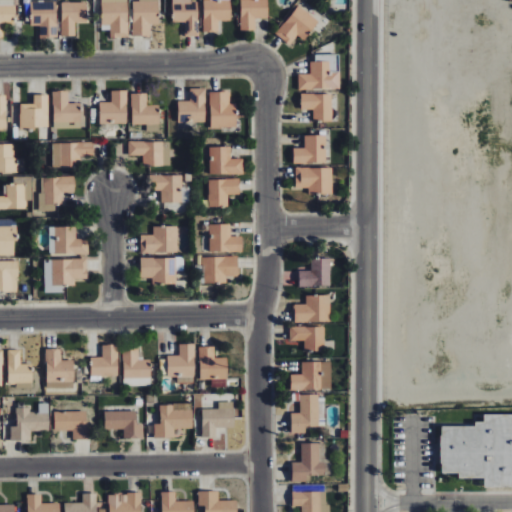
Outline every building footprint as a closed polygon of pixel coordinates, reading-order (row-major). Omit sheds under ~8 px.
[(0,0),(0,38),(3,38),(3,24),(15,24),(14,0),(0,0)] [(30,25),(40,26),(39,38),(56,38),(57,1),(30,0),(30,25)] [(128,37),(126,0),(100,0),(101,24),(109,24),(110,38),(128,37)] [(158,24),(158,0),(138,0),(138,2),(132,2),(132,36),(150,36),(150,24),(158,24)] [(190,0),(172,0),(172,22),(184,22),(185,37),(198,36),(198,2),(191,2),(190,0)] [(230,21),(230,0),(202,0),(203,32),(218,32),(218,21),(230,21)] [(239,0),(240,31),(256,30),(256,18),(267,18),(267,0),(239,0)] [(75,22),(86,22),(86,2),(61,2),(62,36),(75,36),(75,22)] [(318,21),(298,5),(275,34),(289,45),(297,35),(303,40),(318,21)] [(340,71),(330,71),(329,56),(311,56),(312,74),(298,74),(298,90),(340,89),(340,71)] [(206,88),(190,88),(189,100),(178,100),(177,121),(205,122),(206,88)] [(99,102),(99,123),(126,124),(127,91),(111,90),(111,102),(99,102)] [(80,124),(80,103),(68,103),(68,91),(52,91),(53,124),(80,124)] [(236,127),(235,103),(229,103),(229,91),(209,91),(210,127),(236,127)] [(146,93),(131,93),(131,124),(159,124),(158,105),(147,105),(146,93)] [(332,120),(331,93),(300,94),(301,109),(313,109),(313,121),(332,120)] [(19,104),(20,128),(48,127),(48,95),(33,95),(33,104),(19,104)] [(293,164),(326,163),(325,135),(304,135),(304,147),(293,148),(293,164)] [(93,142),(52,143),(52,168),(80,167),(80,156),(93,156),(93,142)] [(0,143),(0,172),(15,172),(15,144),(0,143)] [(230,146),(209,147),(210,175),(243,174),(243,159),(231,159),(230,146)] [(332,168),(295,167),(295,187),(308,187),(308,193),(332,194),(332,168)] [(181,203),(182,175),(149,175),(149,190),(161,190),(161,202),(181,203)] [(40,211),(55,211),(55,204),(63,204),(62,193),(75,192),(74,176),(40,177),(40,211)] [(208,179),(209,207),(228,206),(227,194),(239,194),(239,179),(208,179)] [(0,209),(25,209),(25,184),(4,184),(4,196),(0,195),(0,209)] [(0,255),(15,255),(14,219),(0,219),(0,255)] [(210,252),(242,252),(242,237),(231,237),(230,224),(209,224),(210,252)] [(49,227),(49,254),(89,253),(89,238),(75,239),(75,226),(49,227)] [(153,226),(153,235),(140,235),(141,253),(177,253),(177,226),(153,226)] [(227,282),(226,276),(238,276),(237,256),(203,257),(203,283),(227,282)] [(140,258),(140,278),(152,278),(152,284),(176,284),(176,271),(184,271),(184,257),(140,258)] [(45,292),(61,292),(61,286),(75,285),(75,279),(87,279),(87,259),(44,260),(45,292)] [(299,287),(330,286),(330,259),(311,259),(311,271),(298,271),(299,287)] [(17,261),(0,261),(0,290),(17,291),(17,261)] [(294,322),(330,322),(330,295),(306,296),(306,304),(294,304),(294,322)] [(324,326),(289,327),(289,341),(304,341),(304,350),(324,350),(324,326)] [(194,344),(179,344),(179,356),(167,355),(167,378),(177,378),(177,383),(194,383),(194,344)] [(118,376),(118,345),(102,345),(102,358),(91,357),(90,375),(118,376)] [(214,347),(199,346),(199,379),(226,379),(227,358),(214,358),(214,347)] [(138,347),(122,348),(123,386),(150,385),(149,360),(138,360),(138,347)] [(46,388),(74,388),(74,360),(62,360),(61,348),(46,349),(46,388)] [(20,350),(7,350),(8,383),(32,383),(32,363),(20,364),(20,350)] [(330,361),(301,362),(301,375),(290,375),(290,390),(331,389),(330,361)] [(290,413),(291,433),(306,433),(306,427),(318,426),(318,394),(292,395),(293,401),(299,401),(300,413),(290,413)] [(201,409),(202,437),(216,437),(216,428),(234,428),(233,402),(218,402),(218,409),(201,409)] [(48,403),(38,403),(38,409),(16,409),(16,426),(10,426),(10,440),(31,440),(30,431),(49,431),(48,403)] [(154,438),(174,438),(174,429),(192,428),(192,410),(172,411),(172,405),(159,405),(160,424),(154,424),(154,438)] [(53,412),(53,430),(72,430),(72,439),(86,439),(86,411),(53,412)] [(104,429),(123,429),(123,439),(143,439),(142,424),(136,424),(136,411),(104,411),(104,429)] [(440,473),(458,473),(458,479),(484,478),(484,488),(511,487),(511,414),(483,414),(483,421),(475,421),(475,426),(440,426),(440,473)] [(292,482),(310,482),(309,474),(329,474),(329,463),(320,464),(319,443),(301,443),(301,462),(291,463),(292,482)] [(204,511),(236,511),(237,500),(218,500),(218,491),(198,491),(198,506),(204,506),(204,511)] [(161,511),(194,511),(194,501),(175,501),(175,492),(161,492),(161,511)] [(326,492),(292,492),(292,505),(302,505),(301,511),(329,511),(330,504),(326,504),(326,492)] [(64,503),(64,511),(105,511),(105,504),(96,505),(96,493),(82,493),(82,503),(64,503)] [(141,511),(141,493),(108,494),(108,511),(141,511)] [(58,511),(59,503),(41,503),(41,494),(27,495),(27,511),(58,511)]
